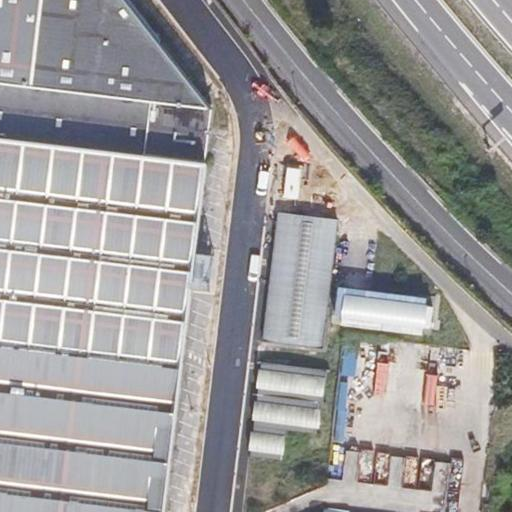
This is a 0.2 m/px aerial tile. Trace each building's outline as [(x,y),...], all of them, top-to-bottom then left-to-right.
[(0,0),(0,511),(159,511),(211,106),(192,82),(129,0),(0,0)] [(277,214),(261,341),(321,348),(336,221),(277,214)] [(284,426),(315,430),(322,370),(256,362),(245,454),(279,458),(284,426)] [(384,394),(390,364),(378,362),(372,391),(384,394)] [(424,376),(423,401),(434,402),(436,376),(424,376)]
